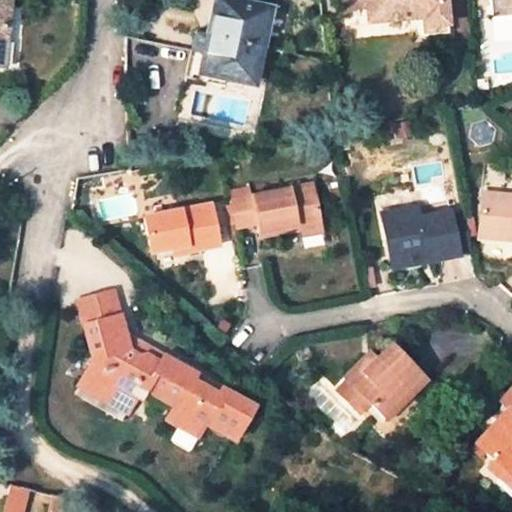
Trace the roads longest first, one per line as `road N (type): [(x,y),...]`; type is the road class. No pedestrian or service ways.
road 1 (residential): [(146,511),(120,487),(28,459),(13,436),(61,133),(107,59),(108,0)]
road 2 (residential): [(511,330),(483,303),(441,293),(257,329)]
